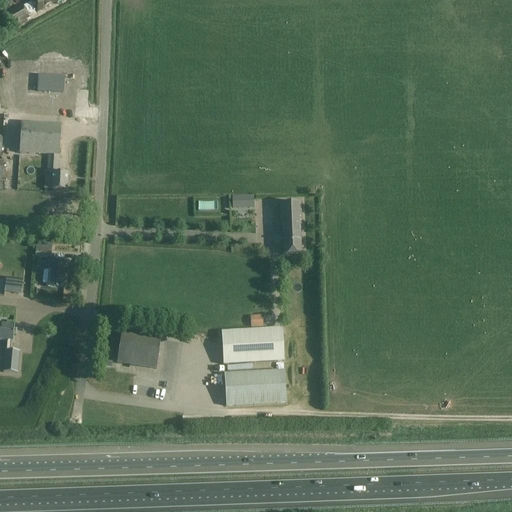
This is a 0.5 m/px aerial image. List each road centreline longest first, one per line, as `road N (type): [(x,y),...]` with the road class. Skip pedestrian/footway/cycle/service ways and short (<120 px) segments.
road 1 (motorway): [(0,497),(511,479)]
road 2 (motorway): [(511,456),(0,472)]
road 3 (unclassified): [(85,430),(77,414),(89,332),(106,0)]
